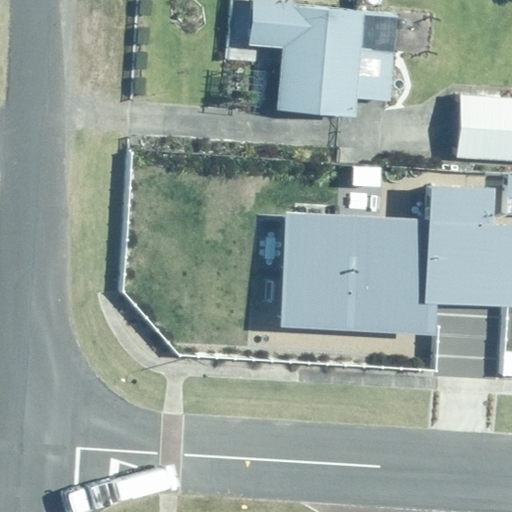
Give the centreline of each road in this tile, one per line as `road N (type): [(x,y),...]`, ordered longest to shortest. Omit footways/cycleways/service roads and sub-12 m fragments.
road 1 (residential): [(29,443),(511,475)]
road 2 (residential): [(29,443),(46,0)]
